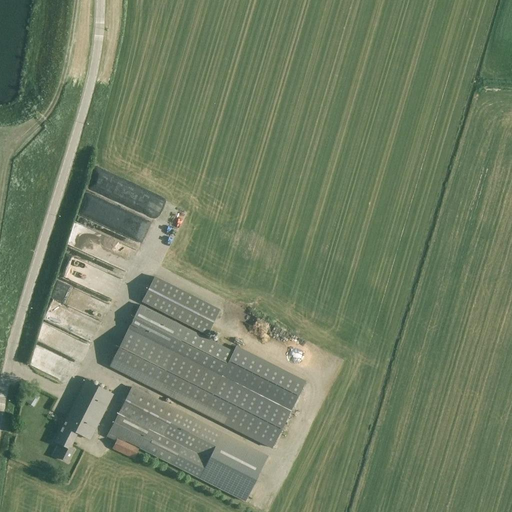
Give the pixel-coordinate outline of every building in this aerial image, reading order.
[(91,192),(152,218),(160,199),(99,173),(91,192)] [(103,321),(136,248),(77,222),(68,242),(70,243),(57,273),(68,278),(66,283),(57,279),(50,296),(77,308),(69,326),(80,331),(80,332),(88,336),(94,323),(86,320),(89,315),(103,321)] [(219,310),(154,277),(141,302),(207,335),(219,310)] [(233,352),(140,305),(109,366),(271,448),(305,382),(235,347),(233,352)] [(59,444),(53,454),(67,461),(73,450),(69,448),(77,433),(90,439),(112,395),(86,381),(55,441),(59,444)] [(131,387),(107,436),(116,441),(112,448),(134,459),(139,448),(172,465),(245,501),(268,456),(195,419),(131,387)]
